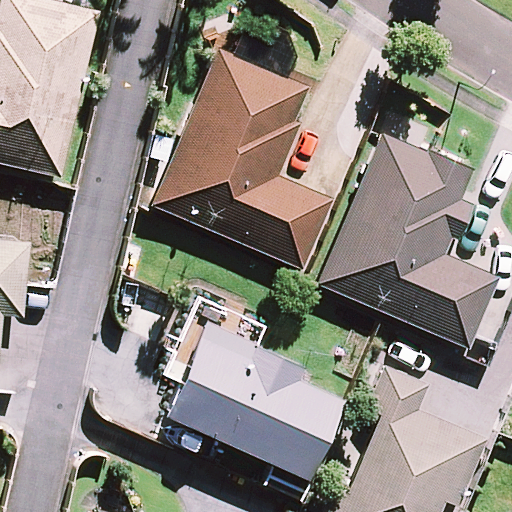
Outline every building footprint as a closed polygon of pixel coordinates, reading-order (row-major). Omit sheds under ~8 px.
[(94,6),(65,0),(0,0),(0,159),(56,173),(94,6)] [(304,82),(215,43),(146,200),(296,265),(327,195),(273,172),(296,120),(289,117),(304,82)] [(451,234),(466,200),(455,195),(466,168),(375,129),(310,279),(463,345),(494,273),(440,250),(447,233),(451,234)] [(24,238),(0,236),(0,311),(17,313),(24,238)] [(298,360),(203,318),(161,410),(299,472),(336,391),(293,372),(298,360)] [(480,437),(411,407),(422,381),(378,362),(312,511),(429,511),(437,494),(452,501),(480,437)]
